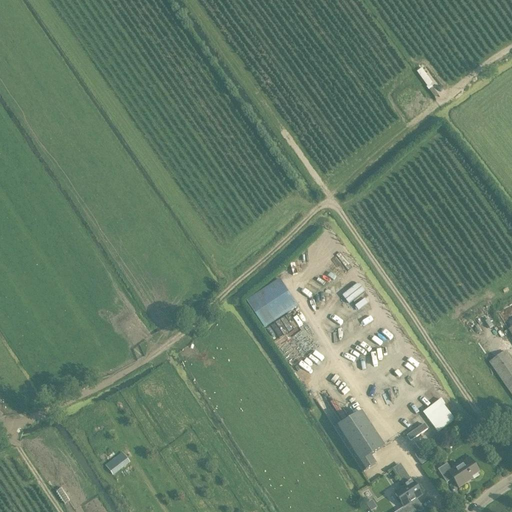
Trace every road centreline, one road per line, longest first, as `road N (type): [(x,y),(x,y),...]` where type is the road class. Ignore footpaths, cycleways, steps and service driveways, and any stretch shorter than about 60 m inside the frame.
road 1 (track): [(511,50),(145,360),(0,435)]
road 2 (track): [(511,423),(476,414),(326,206)]
road 3 (track): [(330,197),(192,0)]
